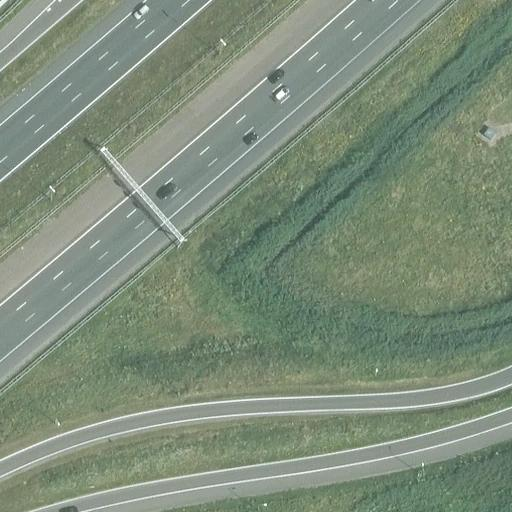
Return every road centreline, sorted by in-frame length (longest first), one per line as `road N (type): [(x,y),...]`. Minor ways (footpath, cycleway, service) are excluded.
road 1 (motorway): [(0,347),(393,0)]
road 2 (motorway): [(0,470),(147,420),(428,400),(511,377)]
road 3 (motorway): [(58,511),(388,452),(511,417)]
road 4 (motorway): [(174,0),(0,152)]
